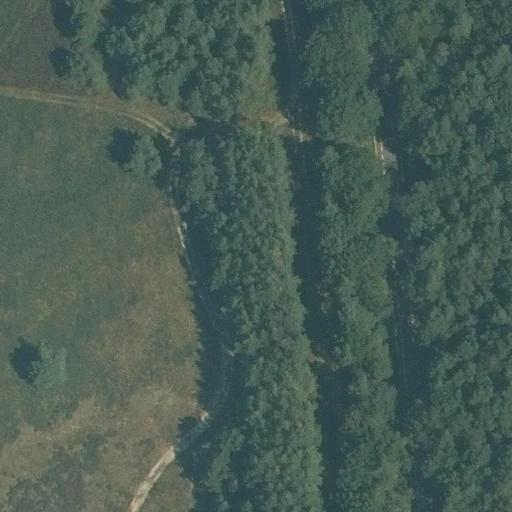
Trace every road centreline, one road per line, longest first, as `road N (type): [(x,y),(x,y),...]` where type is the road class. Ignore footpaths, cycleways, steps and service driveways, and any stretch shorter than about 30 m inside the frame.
road 1 (secondary): [(424,511),(370,0)]
road 2 (track): [(295,0),(342,511)]
road 3 (track): [(0,89),(227,134),(309,131)]
